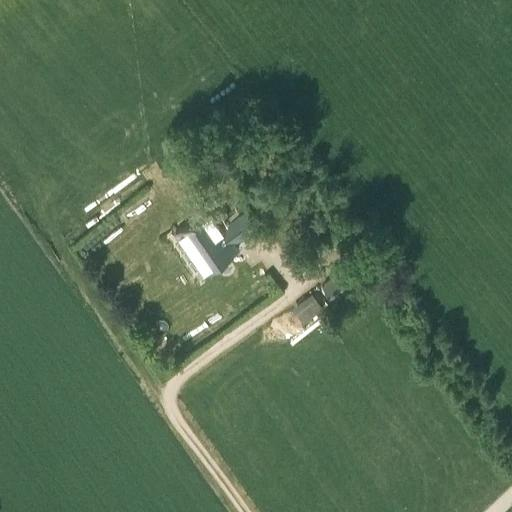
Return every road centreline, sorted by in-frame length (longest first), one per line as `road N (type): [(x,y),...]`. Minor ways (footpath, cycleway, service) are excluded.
road 1 (track): [(243,511),(166,397),(173,383),(300,290),(265,243)]
road 2 (track): [(167,406),(56,246)]
